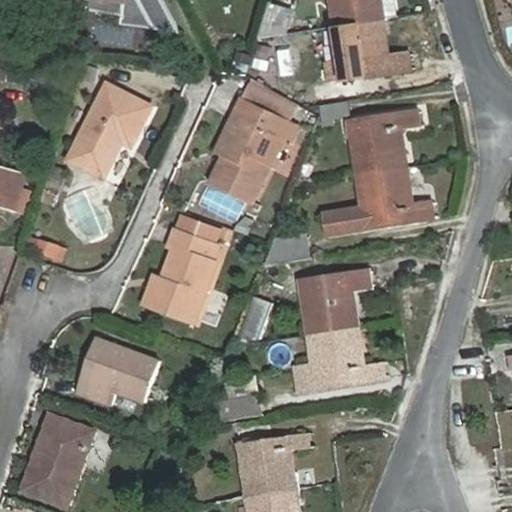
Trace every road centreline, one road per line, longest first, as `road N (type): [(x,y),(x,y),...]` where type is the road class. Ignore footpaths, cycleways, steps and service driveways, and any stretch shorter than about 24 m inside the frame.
road 1 (residential): [(496,106),(419,447)]
road 2 (residential): [(0,432),(43,301)]
